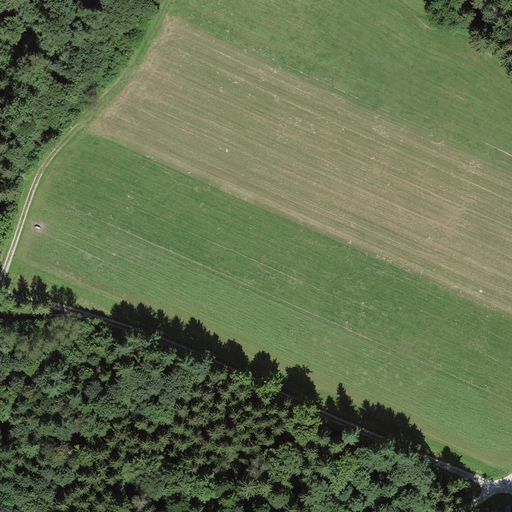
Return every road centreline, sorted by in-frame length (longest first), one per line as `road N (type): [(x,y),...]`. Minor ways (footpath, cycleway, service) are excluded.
road 1 (track): [(0,292),(105,322),(500,486)]
road 2 (track): [(0,280),(37,175),(142,44),(165,0)]
